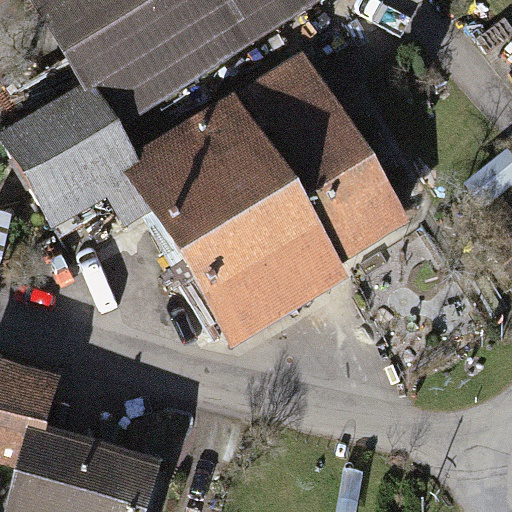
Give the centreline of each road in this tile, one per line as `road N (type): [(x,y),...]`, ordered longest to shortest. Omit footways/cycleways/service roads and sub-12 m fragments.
road 1 (unclassified): [(0,325),(480,456),(511,423)]
road 2 (track): [(511,123),(415,14)]
